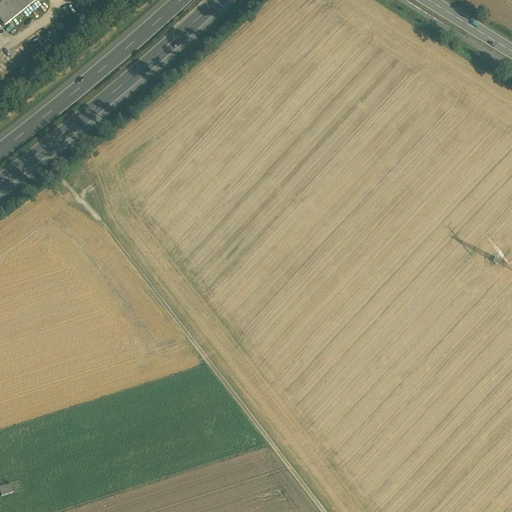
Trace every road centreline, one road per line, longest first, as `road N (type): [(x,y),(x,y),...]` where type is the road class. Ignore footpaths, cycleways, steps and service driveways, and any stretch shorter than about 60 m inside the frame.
road 1 (track): [(328,511),(76,181)]
road 2 (motorway): [(0,189),(225,0)]
road 3 (motorway): [(191,0),(0,160)]
